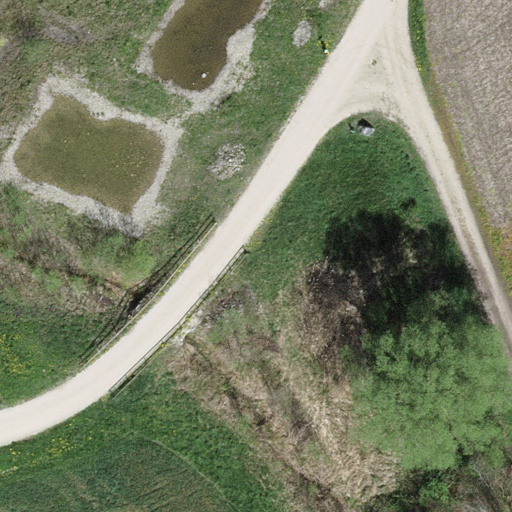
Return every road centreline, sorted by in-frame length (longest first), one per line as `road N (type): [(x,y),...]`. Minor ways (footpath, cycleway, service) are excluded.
road 1 (track): [(0,433),(145,372),(385,1)]
road 2 (track): [(385,1),(511,295)]
